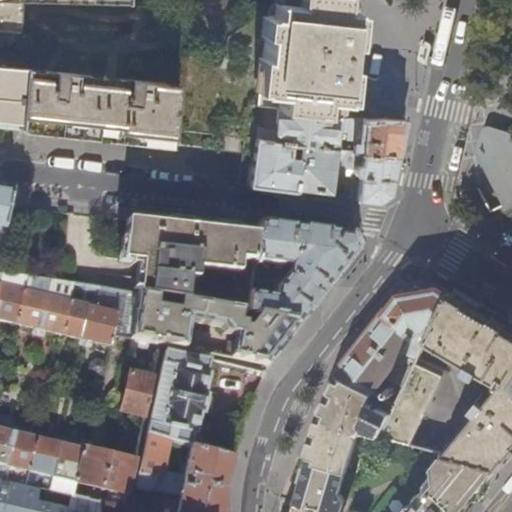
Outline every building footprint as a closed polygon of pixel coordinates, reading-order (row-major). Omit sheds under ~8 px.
[(96,0),(129,1),(129,0),(271,0),(273,2),(276,0),(0,0),(0,33),(23,35),(24,0),(96,0)] [(353,48),(357,11),(348,0),(276,0),(273,2),(247,22),(225,38),(224,51),(181,48),(178,84),(174,129),(225,135),(245,137),(250,107),(278,110),(307,113),(306,120),(344,120),(346,102),(349,75),(351,66),(353,48)] [(0,125),(19,128),(24,67),(27,36),(23,35),(0,33),(0,125)] [(174,129),(178,84),(24,67),(19,128),(89,135),(173,144),(174,129)] [(336,150),(337,132),(346,133),(345,141),(352,141),(351,151),(396,156),(397,151),(404,120),(344,120),(306,120),(307,113),(278,110),(275,132),(258,130),(257,141),(302,146),(336,150)] [(511,143),(508,136),(504,133),(489,128),(484,128),(482,132),(478,146),(478,151),(505,204),(509,202),(511,200),(511,143)] [(295,192),(302,146),(257,141),(249,186),(295,192)] [(330,197),(335,158),(339,158),(346,168),(352,168),(352,171),(353,174),(355,176),(358,178),(354,200),(376,203),(388,194),(391,180),(396,156),(351,151),(336,150),(302,146),(295,192),(330,197)] [(8,207),(12,189),(0,187),(0,241),(0,242),(8,207)] [(253,261),(258,234),(256,234),(171,225),(126,220),(122,261),(140,263),(138,296),(157,299),(180,303),(183,303),(186,279),(195,279),(196,269),(237,273),(239,260),(253,261)] [(332,283),(359,249),(353,234),(259,222),(258,234),(253,261),(253,263),(288,268),(287,274),(284,273),(275,285),(274,296),(249,292),(246,314),(259,316),(301,323),(332,283)] [(130,339),(138,296),(101,290),(96,308),(49,297),(53,282),(39,280),(35,294),(0,286),(0,321),(112,347),(114,336),(130,339)] [(427,342),(450,294),(438,287),(436,286),(427,290),(424,289),(418,290),(412,290),(410,292),(398,294),(336,373),(398,405),(418,360),(427,342)] [(511,330),(450,294),(427,342),(495,384),(494,387),(496,389),(446,453),(447,453),(499,468),(511,451),(511,330)] [(138,296),(130,339),(162,345),(162,343),(186,348),(189,322),(221,328),(227,333),(236,335),(233,353),(214,349),(214,354),(267,366),(271,360),(301,323),(259,316),(248,329),(245,329),(246,325),(239,323),(240,313),(183,303),(180,303),(178,313),(156,309),(157,299),(138,296)] [(207,407),(209,398),(207,397),(212,376),(208,375),(211,362),(165,353),(146,436),(170,443),(190,449),(193,437),(197,438),(202,417),(205,417),(207,407)] [(414,444),(447,373),(418,360),(398,405),(383,435),(414,444)] [(102,379),(103,374),(100,371),(95,371),(92,373),(92,378),(95,381),(99,381),(102,379)] [(398,405),(336,373),(319,412),(310,439),(307,439),(304,449),(306,452),(310,455),(301,486),(299,493),(297,501),(336,511),(341,511),(360,434),(369,431),(383,435),(398,405)] [(145,417),(154,379),(130,374),(121,412),(145,417)] [(125,508),(136,460),(0,428),(0,464),(18,469),(15,482),(25,485),(28,472),(54,477),(52,491),(71,496),(74,486),(67,484),(68,481),(114,491),(111,505),(125,508)] [(226,486),(232,458),(190,449),(184,477),(164,473),(170,443),(146,436),(135,488),(149,491),(154,487),(154,485),(181,492),(176,511),(223,511),(225,489),(226,486)] [(499,468),(447,453),(438,462),(438,469),(428,481),(428,491),(424,489),(417,497),(419,502),(411,502),(403,511),(462,511),(467,507),(499,468)] [(130,511),(131,510),(125,508),(111,505),(71,496),(52,491),(25,485),(15,482),(0,478),(0,511),(130,511)] [(336,511),(297,501),(294,510),(293,511),(336,511)]
